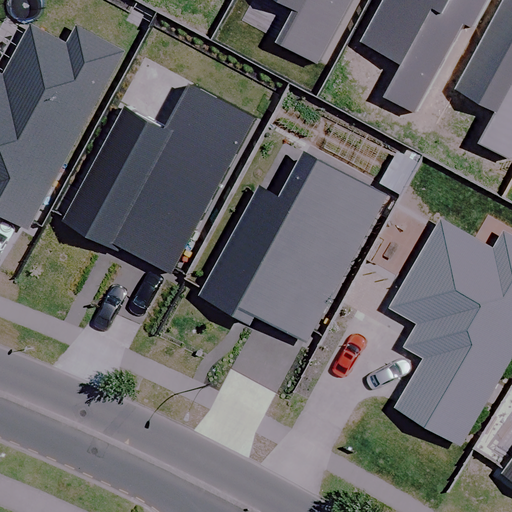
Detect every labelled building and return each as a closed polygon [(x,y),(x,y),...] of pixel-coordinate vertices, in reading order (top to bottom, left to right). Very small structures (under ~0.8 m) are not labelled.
[(270,0),(294,13),(277,45),(315,65),(350,0),(270,0)] [(0,216),(25,230),(122,54),(78,30),(67,50),(29,29),(2,79),(0,78),(0,216)] [(117,249),(168,277),(252,123),(187,88),(162,134),(123,113),(60,228),(113,257),(117,249)] [(492,254),(439,224),(388,312),(418,329),(405,351),(422,361),(391,414),(457,452),(511,355),(511,241),(502,235),(492,254)] [(511,463),(502,477),(511,484),(511,463)]
